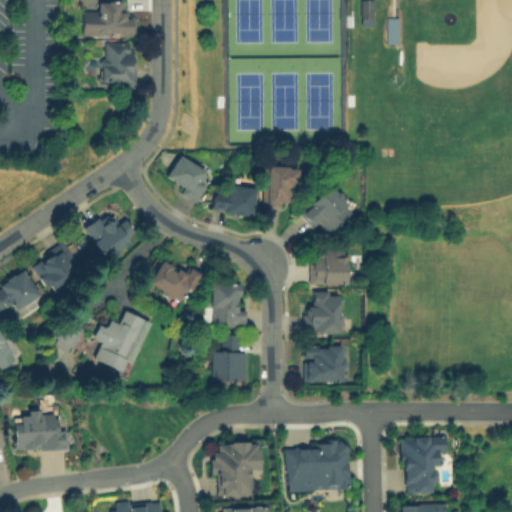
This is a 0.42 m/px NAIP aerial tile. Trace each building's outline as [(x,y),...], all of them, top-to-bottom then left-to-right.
[(81,36),(83,12),(97,12),(98,3),(108,3),(108,2),(114,2),(116,0),(122,0),(124,1),(124,9),(135,20),(135,33),(130,38),(120,37),(121,33),(107,32),(107,36),(98,36),(98,37),(81,36)] [(396,18),(384,18),(384,44),(395,44),(396,18)] [(105,44),(129,44),(129,53),(131,53),(131,56),(133,56),(133,59),(136,59),(136,85),(109,85),(109,82),(102,82),(102,68),(99,68),(99,62),(102,59),(105,59),(105,44)] [(165,177),(179,156),(205,172),(204,175),(209,178),(203,187),(206,188),(196,205),(182,196),(186,190),(165,177)] [(262,208),(263,169),(268,169),(268,166),(287,167),(287,170),(298,170),(297,195),(291,195),(290,204),(283,203),(283,201),(281,201),(280,208),(262,208)] [(298,214),(328,185),(336,193),(338,193),(341,196),(341,198),(346,204),(344,207),(349,213),(328,233),(319,224),(313,230),(298,214)] [(211,210),(213,198),(217,193),(217,188),(223,189),(223,193),(227,194),(228,186),(254,189),(251,217),(243,216),(242,217),(233,216),(233,215),(225,214),(225,212),(211,210)] [(82,229),(97,218),(99,221),(105,217),(113,218),(118,224),(124,220),(134,233),(125,238),(129,243),(127,244),(128,245),(123,249),(122,248),(117,251),(118,253),(117,258),(115,259),(110,259),(109,257),(104,260),(82,229)] [(61,242),(73,260),(68,264),(77,276),(66,284),(67,285),(67,289),(63,291),(60,290),(59,289),(53,293),(48,287),(44,289),(30,268),(40,261),(43,265),(44,264),(43,262),(45,262),(44,261),(50,256),(47,252),(61,242)] [(305,266),(313,265),(319,253),(341,250),(348,261),(347,288),(305,292),(305,266)] [(148,284),(160,261),(172,267),(170,271),(175,273),(177,270),(185,274),(189,267),(203,275),(192,294),(185,291),(179,303),(169,297),(168,300),(159,295),(161,292),(148,284)] [(0,311),(0,286),(7,282),(6,280),(13,276),(14,277),(23,271),(40,296),(17,312),(11,304),(0,311)] [(245,329),(224,328),(225,323),(209,322),(209,308),(203,308),(204,299),(209,299),(210,283),(239,284),(238,297),(237,297),(237,311),(245,311),(245,329)] [(301,334),(301,315),(305,315),(305,310),(307,307),(311,307),(311,292),(327,292),(328,296),(338,296),(338,314),(340,316),(341,323),(339,325),(339,334),(301,334)] [(149,323),(131,364),(125,361),(120,373),(92,360),(99,343),(95,341),(94,339),(92,337),(97,326),(101,328),(106,327),(109,320),(116,324),(122,311),(149,323)] [(53,338),(64,320),(82,331),(72,349),(69,347),(66,353),(54,346),(57,340),(53,338)] [(15,360),(0,369),(0,335),(4,341),(3,342),(15,360)] [(209,382),(210,352),(219,352),(220,335),(238,336),(237,382),(209,382)] [(302,382),(302,362),(311,362),(311,359),(304,358),(304,346),(317,346),(317,349),(326,349),(326,346),(341,346),(341,360),(342,360),(345,364),(345,367),(341,371),(341,382),(302,382)] [(14,450),(12,423),(19,422),(18,416),(27,415),(26,411),(38,410),(38,415),(52,414),(53,419),(57,419),(58,432),(64,431),(66,450),(39,452),(39,447),(36,448),(36,450),(23,451),(23,449),(14,450)] [(446,435),(447,452),(441,452),(442,464),(436,464),(436,467),(440,471),(440,477),(437,480),(435,480),(436,489),(409,491),(408,454),(402,454),(402,438),(446,435)] [(284,491),(345,487),(342,439),(314,441),(314,447),(281,449),(284,491)] [(218,473),(212,473),(212,460),(215,460),(215,452),(220,452),(220,445),(235,444),(235,440),(253,440),(253,442),(261,442),(262,467),(253,467),(254,493),(218,493),(218,473)] [(116,511),(115,504),(128,502),(128,505),(135,505),(135,508),(144,507),(143,504),(151,503),(151,504),(158,504),(159,511),(116,511)] [(405,511),(405,506),(448,503),(448,511),(405,511)]
